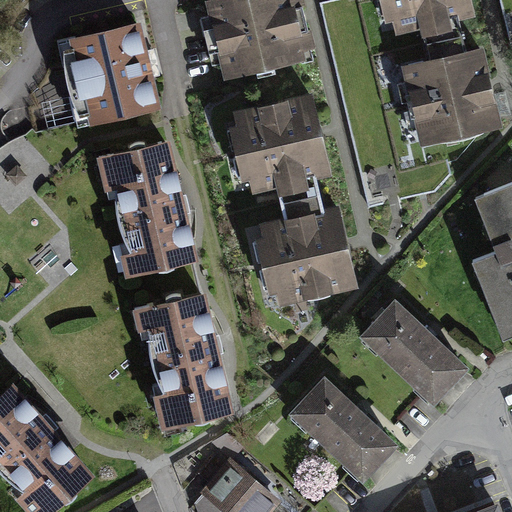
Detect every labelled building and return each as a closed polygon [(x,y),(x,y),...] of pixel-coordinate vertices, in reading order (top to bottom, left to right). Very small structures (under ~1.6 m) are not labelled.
[(211,0),(210,0),(227,75),(301,57),(299,49),(312,46),(301,0),(211,0)] [(472,12),(469,0),(389,0),(396,29),(420,24),(424,43),(463,34),(458,15),(472,12)] [(137,23),(73,39),(75,45),(69,47),(86,115),(91,113),(93,119),(157,104),(150,78),(152,78),(146,50),(144,51),(137,23)] [(499,123),(482,49),(467,52),(463,34),(424,43),(429,61),(406,67),(423,141),(499,123)] [(330,170),(311,95),(236,113),(254,188),(277,182),(281,201),(318,192),(314,174),(330,170)] [(166,143),(111,156),(118,186),(111,187),(126,253),(134,251),(138,269),(193,256),(190,242),(191,241),(174,170),(172,170),(166,143)] [(490,277),(511,334),(511,181),(484,193),(495,222),(486,225),(496,251),(473,260),(481,281),(490,277)] [(356,281),(338,207),(323,210),(318,192),(281,201),(286,220),(263,225),(281,300),(356,281)] [(202,295),(147,307),(151,326),(144,327),(159,393),(167,391),(174,420),(229,408),(222,381),(224,381),(207,310),(206,310),(202,295)] [(395,302),(365,334),(433,398),(464,366),(395,302)] [(325,379),(295,411),(363,475),(393,443),(325,379)] [(12,386),(0,396),(0,468),(21,493),(27,488),(47,510),(89,473),(70,452),(72,451),(23,396),(22,397),(12,386)] [(231,461),(205,490),(230,511),(266,511),(276,501),(231,461)]
